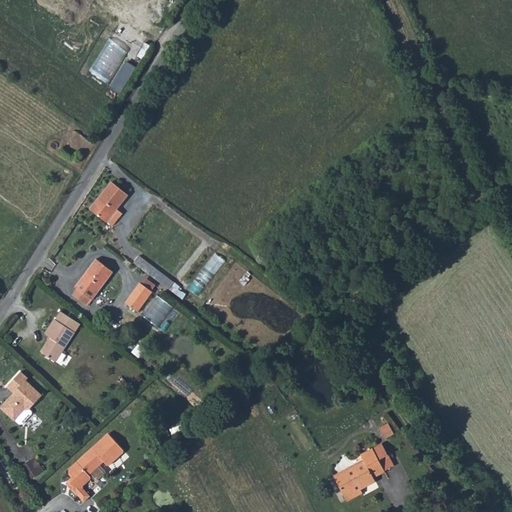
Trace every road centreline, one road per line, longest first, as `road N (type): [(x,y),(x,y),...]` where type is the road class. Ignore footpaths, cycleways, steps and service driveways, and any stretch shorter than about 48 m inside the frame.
road 1 (track): [(394,0),(412,54),(460,143),(470,202),(359,292),(352,309),(369,368),(419,437)]
road 2 (unclassified): [(0,313),(196,0)]
road 3 (track): [(98,157),(253,273)]
